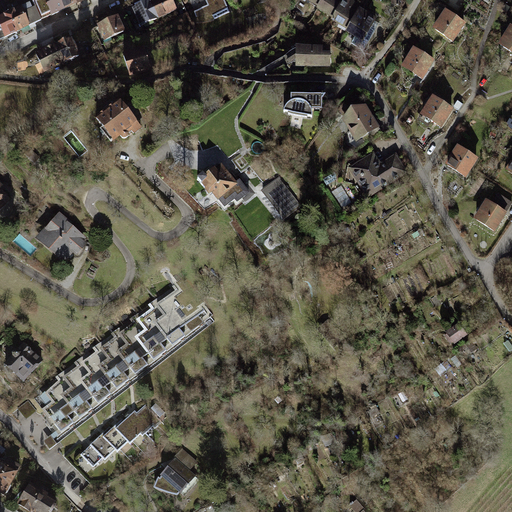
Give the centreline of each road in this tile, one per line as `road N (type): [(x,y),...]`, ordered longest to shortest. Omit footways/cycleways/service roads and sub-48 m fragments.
road 1 (residential): [(0,252),(78,300),(111,298),(130,276),(130,263),(89,200),(102,194),(155,235),(180,230),(187,209),(150,173),(151,162),(172,150)]
road 2 (residential): [(480,269),(358,82)]
road 3 (track): [(0,412),(93,511)]
road 4 (residential): [(0,50),(111,0)]
